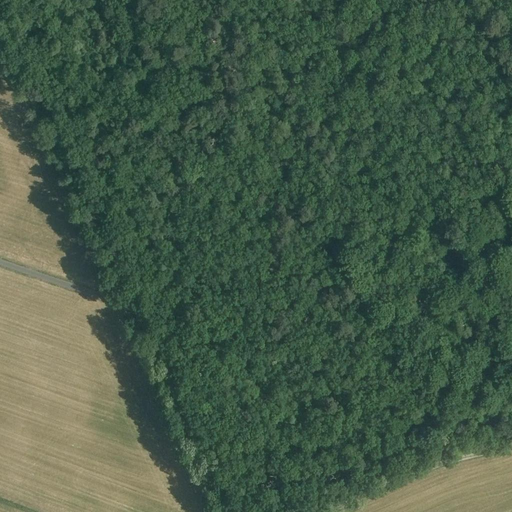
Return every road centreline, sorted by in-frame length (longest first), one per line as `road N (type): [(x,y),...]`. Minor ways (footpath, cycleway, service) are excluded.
road 1 (unclassified): [(136,299),(0,2)]
road 2 (unclassified): [(230,511),(136,299)]
road 3 (track): [(337,511),(449,462),(511,446)]
road 4 (unclassified): [(136,299),(123,304),(0,263)]
